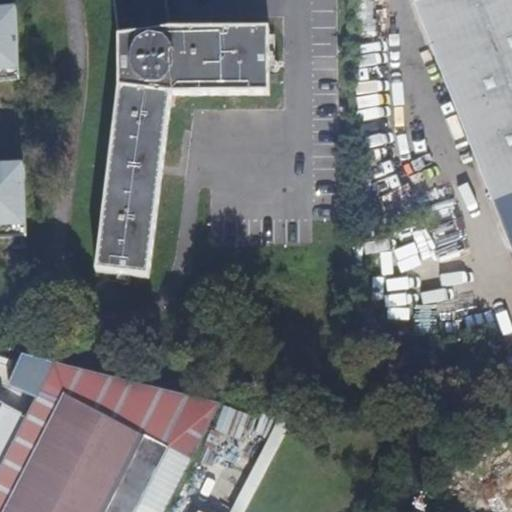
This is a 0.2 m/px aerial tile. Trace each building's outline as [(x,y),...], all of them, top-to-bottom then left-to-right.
[(270,96),(269,31),(171,32),(166,0),(113,0),(119,39),(119,51),(111,51),(112,67),(119,67),(119,90),(96,272),(149,279),(171,97),(270,96)] [(511,0),(423,0),(414,4),(511,253),(511,0)] [(0,240),(0,289),(9,290),(8,240),(0,240)] [(308,270),(307,245),(283,245),(284,269),(308,270)] [(136,511),(169,450),(146,438),(64,396),(3,511),(136,511)]
